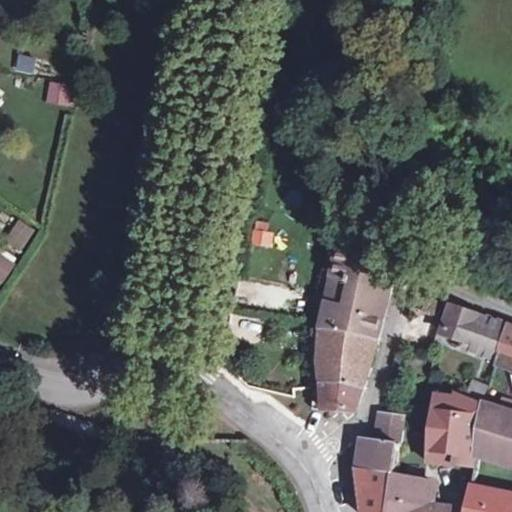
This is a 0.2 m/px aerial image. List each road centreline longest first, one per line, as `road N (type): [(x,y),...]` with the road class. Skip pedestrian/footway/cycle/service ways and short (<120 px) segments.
road 1 (tertiary): [(247,0),(179,369)]
road 2 (residential): [(511,316),(414,285),(362,428),(304,460)]
road 3 (tertiary): [(0,367),(86,400),(141,368),(179,369)]
road 4 (tertiary): [(179,369),(290,431),(304,460)]
